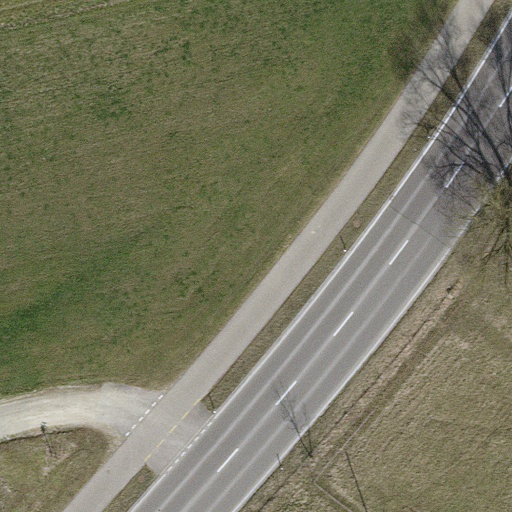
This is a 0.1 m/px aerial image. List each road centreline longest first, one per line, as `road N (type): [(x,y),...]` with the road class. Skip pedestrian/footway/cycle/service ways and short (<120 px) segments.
road 1 (secondary): [(193,511),(449,190),(511,84)]
road 2 (track): [(225,476),(164,431),(104,407),(0,421)]
